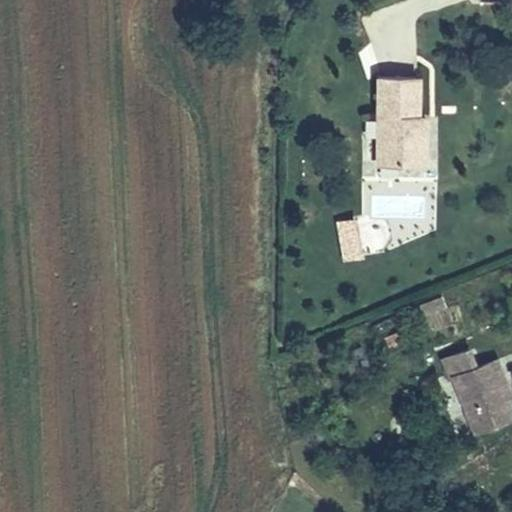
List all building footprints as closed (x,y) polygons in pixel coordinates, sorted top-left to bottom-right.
[(415,67),(375,65),(372,152),(419,154),(420,128),(412,128),(413,107),(415,67)] [(421,107),(413,107),(412,128),(420,128),(421,107)] [(361,216),(358,248),(385,250),(388,218),(361,216)] [(498,370),(503,369),(497,352),(451,369),(472,425),(511,410),(505,391),(498,370)] [(503,369),(498,370),(505,391),(510,389),(503,369)]
